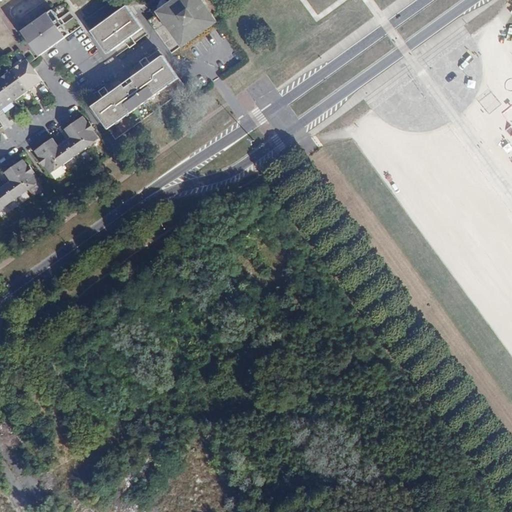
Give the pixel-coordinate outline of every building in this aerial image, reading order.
[(125,41),(131,37),(143,28),(123,0),(112,0),(96,12),(84,21),(108,54),(125,41)] [(177,0),(165,9),(168,14),(163,18),(180,40),(184,36),(188,42),(211,25),(207,20),(212,16),(199,0),(177,0)] [(70,34),(53,9),(23,31),(28,39),(30,37),(36,46),(34,47),(40,56),(70,34)] [(168,14),(165,9),(160,13),(163,18),(168,14)] [(216,22),(212,16),(207,20),(211,25),(216,22)] [(184,36),(180,40),(184,45),(188,42),(184,36)] [(136,43),(131,37),(125,41),(126,43),(130,48),(136,43)] [(110,94),(103,98),(92,106),(104,122),(100,125),(105,132),(108,129),(116,140),(187,88),(163,55),(151,64),(144,69),(110,94)] [(144,69),(151,64),(146,57),(144,59),(140,62),(144,69)] [(0,108),(1,111),(43,81),(27,59),(0,78),(0,108)] [(99,91),(103,98),(110,94),(105,87),(102,89),(99,91)] [(83,116),(72,124),(89,147),(100,139),(94,132),(88,123),(83,116)] [(88,123),(94,132),(96,130),(89,121),(88,123)] [(70,138),(65,142),(76,156),(88,147),(89,147),(72,124),(64,129),(70,138)] [(53,138),(46,143),(62,166),(75,156),(76,156),(65,142),(59,146),(53,138)] [(35,151),(39,157),(45,166),(51,174),(62,166),(46,143),(35,151)] [(45,166),(39,157),(37,158),(44,167),(45,166)] [(12,167),(29,190),(39,182),(34,174),(28,165),(23,159),(12,167)] [(5,185),(15,199),(28,190),(29,190),(12,167),(5,173),(10,180),(5,185)] [(0,188),(0,210),(15,199),(5,185),(4,185),(0,188)]
